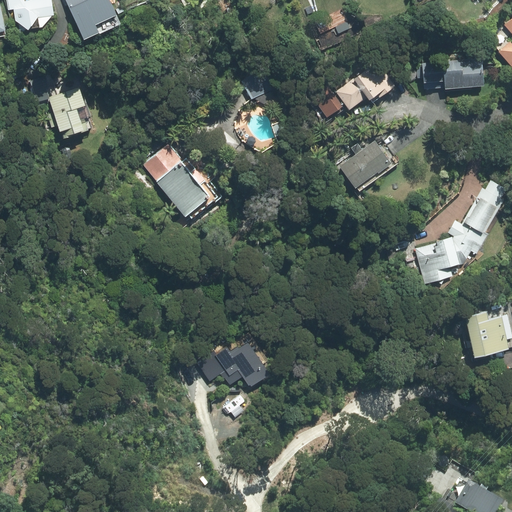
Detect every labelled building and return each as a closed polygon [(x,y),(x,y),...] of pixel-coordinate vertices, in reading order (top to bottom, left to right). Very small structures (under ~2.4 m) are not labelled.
[(25,0),(7,0),(9,10),(17,9),(20,29),(39,27),(38,17),(55,15),(53,0),(30,0),(25,1),(25,0)] [(82,9),(99,0),(66,0),(74,15),(83,11),(82,9)] [(363,14),(360,16),(364,27),(383,19),(381,15),(363,14)] [(511,15),(503,24),(511,34),(511,43),(511,44),(509,42),(497,52),(511,69),(511,15)] [(366,68),(334,92),(348,109),(365,97),(367,100),(370,98),(372,102),(394,86),(376,62),(374,63),(369,56),(361,62),(366,68)] [(448,59),(420,61),(423,90),(443,88),(443,89),(482,86),(480,58),(448,61),(448,59)] [(241,81),(250,98),(275,86),(267,69),(241,81)] [(80,106),(89,103),(83,85),(52,96),(45,76),(32,80),(39,101),(52,97),(66,137),(92,128),(89,118),(85,119),(80,106)] [(335,96),(331,99),(334,104),(339,101),(335,96)] [(280,123),(270,127),(274,136),(283,132),(280,123)] [(354,155),(337,167),(353,188),(355,187),(358,191),(398,163),(381,138),(375,142),(373,141),(361,150),(356,144),(350,148),(354,155)] [(142,164),(155,181),(154,182),(182,216),(186,213),(189,218),(215,197),(185,159),(182,161),(168,144),(142,164)] [(62,149),(67,160),(74,157),(69,146),(62,149)] [(327,181),(333,188),(340,181),(335,175),(327,181)] [(482,189),(462,223),(483,234),(502,201),(499,199),(505,189),(490,181),(485,191),(482,189)] [(452,236),(434,242),(435,243),(413,249),(424,284),(451,276),(449,271),(458,269),(458,266),(462,265),(470,250),(476,254),(484,238),(454,221),(447,234),(452,236)] [(505,340),(510,339),(506,316),(486,319),(485,312),(463,316),(471,357),(507,350),(505,340)] [(435,465),(431,472),(437,475),(440,467),(435,465)] [(481,491),(475,487),(466,482),(454,502),(471,511),(489,511),(497,500),(481,491)]
